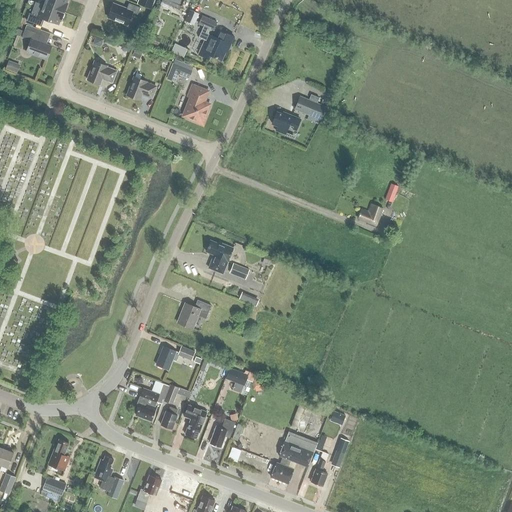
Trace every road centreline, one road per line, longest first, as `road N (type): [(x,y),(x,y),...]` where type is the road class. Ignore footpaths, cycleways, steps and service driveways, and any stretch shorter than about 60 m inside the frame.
road 1 (unclassified): [(81,404),(123,367),(217,152)]
road 2 (residential): [(217,152),(60,92),(95,0)]
road 3 (tertiary): [(297,511),(121,442),(81,404)]
road 4 (unclassified): [(217,152),(287,0)]
